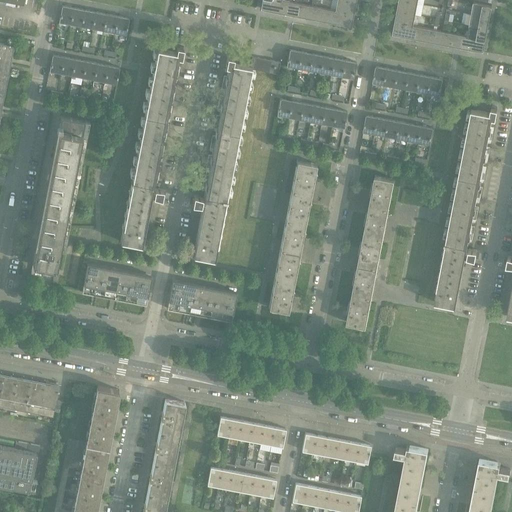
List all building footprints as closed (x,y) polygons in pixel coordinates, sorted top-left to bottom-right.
[(283,1),(277,0),(263,0),(262,9),(285,13),(287,1),(283,0),(283,1)] [(339,0),(338,0),(337,11),(355,15),(357,3),(339,0)] [(418,3),(399,0),(397,11),(416,15),(418,3)] [(310,5),(287,1),(285,13),(307,18),(310,5)] [(492,6),(474,2),(472,14),(490,17),(492,6)] [(332,10),(312,6),(310,5),(307,18),(330,22),(332,10)] [(73,8),(62,6),(59,21),(59,22),(59,23),(63,24),(64,22),(70,23),(73,8)] [(84,10),(73,8),(70,23),(70,26),(74,26),(75,24),(81,26),(84,10)] [(84,10),(81,26),(81,28),(85,28),(86,26),(92,28),(95,12),(84,10)] [(355,15),(337,11),(332,10),(330,22),(353,27),(355,15)] [(416,15),(397,11),(395,23),(413,26),(414,26),(416,15)] [(95,12),(92,28),(92,30),(96,31),(97,29),(103,30),(106,14),(95,12)] [(117,16),(106,14),(103,30),(103,32),(107,33),(108,31),(114,32),(117,16)] [(490,17),(472,14),(469,25),(488,29),(490,17)] [(129,18),(117,16),(114,32),(114,34),(118,35),(118,33),(126,34),(129,18)] [(413,26),(395,23),(393,34),(416,39),(418,26),(414,26),(413,26)] [(60,25),(56,41),(65,43),(69,27),(60,25)] [(488,29),(469,25),(467,36),(467,37),(486,40),(488,29)] [(440,31),(418,26),(416,39),(438,43),(440,31)] [(463,35),(443,31),(440,31),(438,43),(461,47),(463,35)] [(486,40),(467,37),(467,36),(463,35),(461,47),(483,52),(486,40)] [(0,43),(0,120),(15,45),(5,43),(5,44),(0,43)] [(151,188),(159,145),(176,57),(182,58),(184,49),(183,48),(183,46),(178,45),(178,47),(177,47),(176,53),(157,49),(132,180),(131,180),(131,182),(132,182),(120,241),(142,246),(152,195),(154,195),(153,196),(161,198),(162,196),(164,196),(165,192),(163,191),(163,189),(155,189),(153,189),(153,188),(151,188)] [(301,52),(289,49),(286,65),(287,65),(287,67),(291,68),(291,66),(298,67),(301,52)] [(312,54),(301,52),(298,67),(298,68),(298,70),(302,70),(302,68),(309,70),(312,54)] [(323,56),(312,54),(309,70),(309,72),(313,72),(313,70),(320,72),(323,56)] [(64,57),(52,55),(49,71),(50,71),(50,73),(54,73),(54,71),(61,73),(64,57)] [(234,58),(233,58),(233,56),(229,55),(228,57),(226,67),(231,68),(206,198),(204,198),(204,199),(202,199),(202,198),(194,195),(194,197),(192,198),(191,202),(193,202),(192,204),(201,205),(201,204),(203,204),(193,256),(214,260),(226,201),(227,201),(227,199),(226,199),(251,69),(252,67),(250,67),(233,64),(234,58)] [(334,58),(323,56),(320,72),(319,74),(324,75),(324,73),(331,74),(334,58)] [(64,57),(61,73),(60,75),(65,76),(65,74),(72,75),(75,59),(64,57)] [(257,70),(259,58),(252,57),(250,67),(252,67),(251,69),(257,70)] [(264,71),(266,59),(259,58),(257,70),(264,71)] [(345,60),(334,58),(331,74),(330,76),(335,77),(335,75),(342,76),(345,60)] [(86,61),(75,59),(72,75),(71,77),(76,78),(76,76),(83,77),(86,61)] [(271,72),(273,61),(266,59),(264,71),(271,72)] [(356,62),(345,60),(342,76),(341,78),(346,79),(346,77),(353,78),(356,62)] [(97,63),(86,61),(83,77),(82,79),(87,80),(87,78),(94,79),(97,63)] [(278,74),(280,62),(273,61),(271,72),(278,74)] [(108,65),(97,63),(94,79),(93,81),(98,82),(98,80),(105,81),(108,65)] [(119,68),(108,65),(105,81),(104,83),(109,84),(109,82),(116,84),(119,68)] [(388,68),(376,66),(373,82),(374,82),(373,84),(377,85),(378,83),(384,84),(388,68)] [(399,71),(388,68),(384,84),(385,84),(384,86),(388,87),(389,85),(395,86),(399,71)] [(409,73),(399,71),(395,86),(396,86),(395,88),(399,89),(400,87),(406,88),(409,73)] [(420,75),(409,73),(406,88),(406,91),(410,91),(411,89),(417,91),(420,75)] [(431,77),(420,75),(417,91),(417,93),(421,93),(422,91),(428,93),(431,77)] [(443,79),(431,77),(428,93),(428,95),(432,96),(433,94),(440,95),(443,79)] [(291,101),(280,99),(277,114),(277,115),(277,117),(281,117),(282,115),(288,117),(291,101)] [(302,103),(291,101),(288,117),(288,119),(292,120),(293,118),(299,119),(302,103)] [(313,105),(302,103),(299,119),(299,121),(303,122),(304,120),(310,121),(313,105)] [(324,107),(313,105),(310,121),(310,123),(314,124),(315,122),(321,123),(324,107)] [(472,109),(466,136),(446,241),(445,241),(445,243),(446,243),(434,302),(456,306),(466,255),(468,255),(467,256),(476,259),(476,257),(478,257),(479,253),(477,252),(477,250),(469,249),(469,250),(467,250),(467,249),(465,248),(490,118),(496,119),(498,109),(497,109),(497,107),(493,106),(492,108),(491,108),(490,113),(472,109)] [(335,109),(324,107),(321,123),(321,125),(325,126),(326,124),(332,125),(335,109)] [(347,111),(335,109),(332,125),(332,127),(336,128),(337,126),(344,127),(347,111)] [(61,115),(39,227),(32,264),(56,268),(85,119),(61,115)] [(378,118),(367,115),(364,131),(364,133),(368,134),(368,132),(375,133),(378,118)] [(389,120),(378,118),(375,133),(375,135),(379,136),(379,134),(386,135),(389,120)] [(400,122),(389,120),(386,135),(386,137),(390,138),(390,136),(397,138),(400,122)] [(411,124),(400,122),(397,138),(397,140),(401,140),(401,138),(408,140),(411,124)] [(422,126),(411,124),(408,140),(408,142),(412,142),(412,140),(419,142),(422,126)] [(434,128),(422,126),(419,142),(419,144),(423,145),(423,143),(431,144),(434,128)] [(316,164),(302,162),(297,161),(296,166),(291,190),(311,194),(313,179),(314,174),(316,164)] [(375,176),(373,191),(372,193),(370,205),(389,209),(395,179),(375,176)] [(305,223),(309,203),(311,194),(291,190),(286,219),(305,223)] [(389,209),(370,205),(364,234),(383,238),(389,209)] [(305,223),(286,219),(280,249),(299,252),(305,223)] [(383,238),(364,234),(358,264),(378,267),(383,238)] [(299,252),(280,249),(274,278),(294,282),(299,252)] [(87,263),(86,268),(82,292),(93,294),(98,265),(87,263)] [(378,267),(358,264),(353,293),(372,297),(378,267)] [(109,267),(98,265),(93,294),(103,296),(109,267)] [(119,269),(109,267),(103,296),(114,298),(119,269)] [(130,271),(119,269),(114,298),(124,300),(130,271)] [(141,273),(130,271),(124,300),(135,302),(141,273)] [(152,275),(141,273),(135,302),(146,304),(152,275)] [(294,282),(274,278),(269,307),(279,309),(288,311),(294,282)] [(173,279),(172,284),(167,308),(178,310),(183,281),(173,279)] [(194,283),(183,281),(178,310),(189,312),(194,283)] [(205,286),(194,283),(189,312),(199,314),(205,286)] [(215,288),(205,286),(199,314),(210,316),(215,290),(215,288)] [(215,288),(215,290),(210,316),(220,319),(226,290),(215,288)] [(237,292),(226,290),(220,319),(231,321),(236,297),(237,292)] [(372,297),(353,293),(347,322),(348,323),(356,324),(366,326),(367,325),(372,297)] [(56,400),(59,385),(0,373),(0,406),(53,417),(54,409),(59,410),(61,401),(56,400)] [(118,389),(98,385),(92,414),(113,418),(115,407),(117,407),(118,402),(116,401),(118,389)] [(165,399),(159,429),(179,433),(185,402),(165,399)] [(113,418),(92,414),(87,442),(107,446),(109,435),(111,436),(112,430),(110,430),(113,418)] [(217,434),(229,436),(232,419),(220,416),(217,434)] [(242,421),(232,419),(229,436),(239,438),(242,421)] [(253,423),(242,421),(239,438),(250,440),(253,423)] [(264,425),(253,423),(250,440),(261,442),(264,425)] [(275,427),(264,425),(261,442),(272,444),(275,427)] [(286,429),(275,427),(272,444),(282,447),(286,429)] [(159,429),(153,460),(173,464),(179,433),(159,429)] [(302,450),(313,452),(316,435),(305,433),(302,450)] [(327,437),(316,435),(313,452),(324,454),(327,437)] [(338,439),(327,437),(324,454),(334,456),(338,439)] [(349,441),(338,439),(334,456),(345,459),(349,441)] [(360,443),(349,441),(345,459),(356,461),(360,443)] [(107,446),(87,442),(81,471),(102,475),(104,464),(106,464),(107,459),(105,458),(107,446)] [(371,445),(360,443),(356,461),(367,463),(371,445)] [(0,485),(29,491),(37,452),(0,444),(0,485)] [(416,511),(417,511),(429,449),(410,446),(409,450),(396,447),(395,454),(408,456),(397,511),(416,511)] [(480,459),(469,511),(488,511),(496,473),(510,476),(511,470),(497,467),(498,463),(480,459)] [(153,460),(147,491),(167,495),(173,464),(153,460)] [(207,484),(219,487),(222,469),(211,467),(207,484)] [(233,471),(222,469),(219,487),(229,488),(233,471)] [(102,475),(81,471),(75,500),(96,503),(98,492),(100,493),(101,487),(99,487),(102,475)] [(243,473),(233,471),(229,488),(240,491),(243,473)] [(255,475),(243,473),(240,491),(251,493),(255,475)] [(265,477),(255,475),(251,493),(262,495),(265,477)] [(276,479),(265,477),(262,495),(273,497),(276,479)] [(292,501),(303,503),(307,485),(296,483),(292,501)] [(317,487),(307,485),(303,503),(314,505),(317,487)] [(328,489),(317,487),(314,505),(325,507),(328,489)] [(339,491),(328,489),(325,507),(336,509),(339,491)] [(147,491),(143,511),(163,511),(167,495),(147,491)] [(350,493),(339,491),(336,509),(347,511),(350,493)] [(357,511),(361,495),(350,493),(347,511),(351,511),(357,511)] [(94,511),(96,503),(75,500),(73,511),(94,511)]
